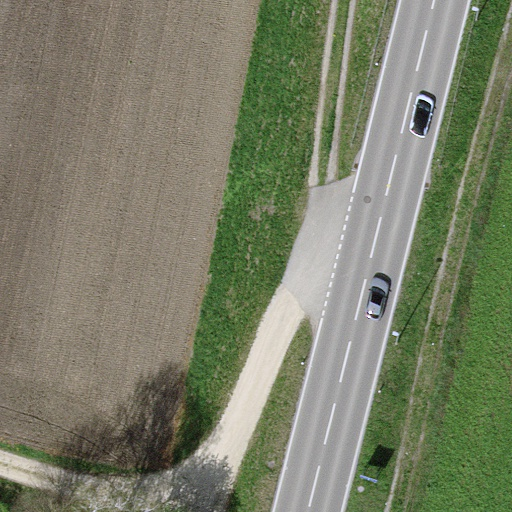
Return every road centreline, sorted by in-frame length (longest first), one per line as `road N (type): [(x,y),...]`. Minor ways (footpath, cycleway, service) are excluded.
road 1 (track): [(0,471),(115,507),(185,500),(228,456),(305,277),(339,244),(375,234)]
road 2 (secondary): [(307,511),(434,0)]
road 3 (track): [(392,511),(511,42)]
